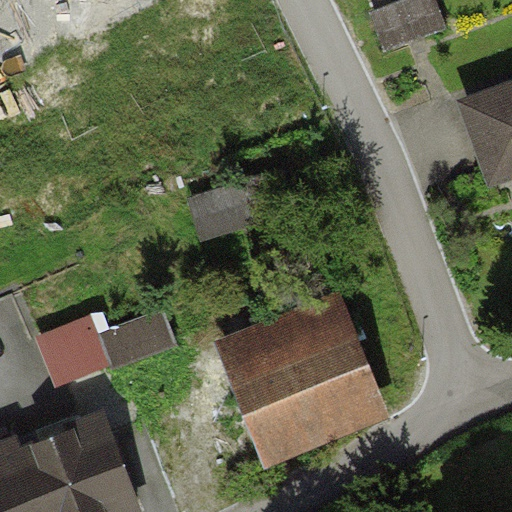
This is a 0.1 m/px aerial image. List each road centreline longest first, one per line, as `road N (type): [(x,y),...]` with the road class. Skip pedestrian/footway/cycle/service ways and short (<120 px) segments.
road 1 (residential): [(473,406),(373,131),(306,0)]
road 2 (residential): [(274,511),(473,406)]
